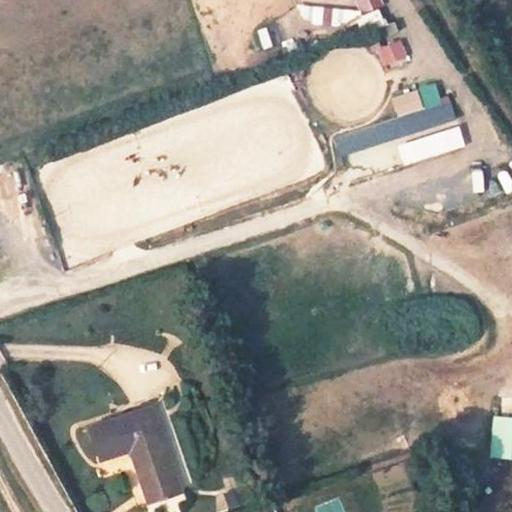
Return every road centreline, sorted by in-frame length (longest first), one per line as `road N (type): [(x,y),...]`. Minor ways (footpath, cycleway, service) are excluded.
road 1 (unknown): [(0,314),(322,205),(511,307)]
road 2 (residential): [(0,399),(61,511)]
